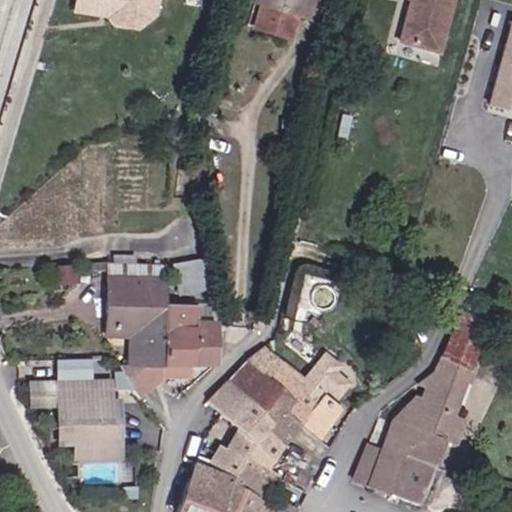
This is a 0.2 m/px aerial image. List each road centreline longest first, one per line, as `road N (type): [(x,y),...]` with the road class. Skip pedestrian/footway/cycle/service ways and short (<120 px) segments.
road 1 (residential): [(317,511),(359,427),(419,368),(461,286)]
road 2 (residential): [(163,511),(175,440),(245,345)]
road 3 (residential): [(0,380),(62,511)]
